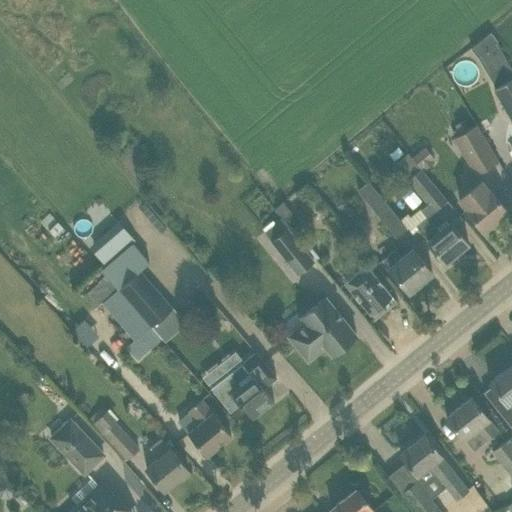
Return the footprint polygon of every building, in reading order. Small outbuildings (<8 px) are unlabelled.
[(471,45),(479,55),(497,41),(489,31),(471,45)] [(511,75),(492,87),(511,120),(511,119),(511,75)] [(453,138),(476,175),(498,162),(476,125),(453,138)] [(425,146),(412,156),(421,167),(423,165),(425,168),(432,162),(430,159),(433,156),(425,146)] [(407,177),(427,203),(433,210),(437,207),(446,200),(420,167),(407,177)] [(466,209),(483,230),(507,211),(490,189),(489,190),(481,180),(459,198),(467,208),(466,209)] [(406,228),(368,181),(357,189),(396,237),(406,228)] [(274,206),(283,218),(291,211),(282,200),(274,206)] [(433,210),(427,203),(420,209),(426,215),(414,224),(445,262),(468,243),(450,221),(449,222),(437,207),(433,210)] [(272,242),(297,273),(309,263),(284,232),(272,242)] [(387,263),(387,264),(409,291),(432,272),(410,245),(398,254),(394,249),(383,258),(387,263)] [(102,269),(150,325),(173,306),(140,268),(141,267),(125,248),(106,264),(105,263),(100,268),(102,269)] [(386,310),(381,304),(391,295),(363,261),(342,277),(376,318),(386,310)] [(161,338),(150,325),(102,269),(93,277),(97,281),(83,294),(95,307),(102,301),(134,339),(126,346),(137,359),(161,338)] [(305,322),(288,335),(308,360),(325,346),(331,354),(356,334),(326,297),(301,317),(305,322)] [(241,362),(210,386),(230,411),(237,406),(241,403),(252,418),(274,400),(263,387),(276,377),(255,351),(241,362)] [(511,363),(489,382),(507,403),(511,399),(511,363)] [(475,429),(484,440),(497,430),(471,396),(446,416),(463,438),(475,429)] [(178,420),(193,439),(206,455),(231,434),(200,397),(186,409),(189,412),(178,420)] [(100,406),(88,418),(92,422),(104,411),(100,406)] [(92,422),(126,458),(139,446),(114,419),(116,417),(107,408),(104,411),(92,422)] [(48,436),(83,473),(105,453),(69,415),(48,436)] [(419,477),(401,491),(400,492),(415,511),(441,511),(421,485),(435,474),(455,499),(468,489),(424,434),(400,453),(419,477)] [(156,456),(144,465),(151,474),(164,489),(188,469),(175,454),(160,436),(148,446),(154,453),(156,456)] [(491,450),(511,476),(511,441),(509,437),(491,450)] [(0,476),(0,497),(9,498),(13,494),(16,496),(20,492),(2,474),(0,476)] [(130,511),(118,498),(119,497),(102,478),(65,511),(130,511)] [(331,508),(333,511),(374,511),(355,488),(331,508)]
